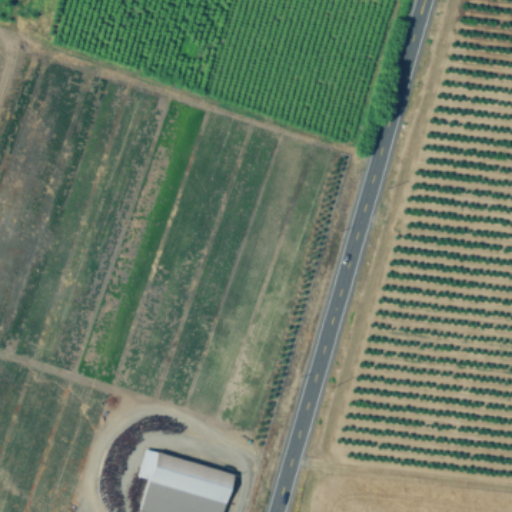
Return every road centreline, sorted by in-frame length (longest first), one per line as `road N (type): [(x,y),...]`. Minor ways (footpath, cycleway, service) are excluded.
road 1 (secondary): [(421,0),(273,511)]
road 2 (track): [(288,462),(511,488)]
